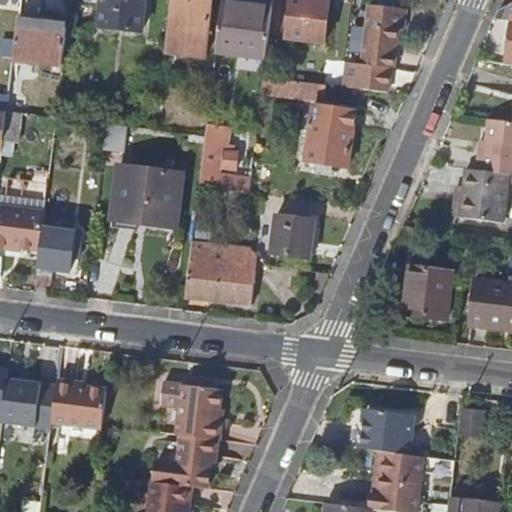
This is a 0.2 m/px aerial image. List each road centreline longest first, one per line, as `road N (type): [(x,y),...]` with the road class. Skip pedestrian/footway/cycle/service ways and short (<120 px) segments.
road 1 (residential): [(319,352),(473,0)]
road 2 (residential): [(0,312),(319,352)]
road 3 (residential): [(319,352),(511,375)]
road 4 (residential): [(252,511),(319,352)]
